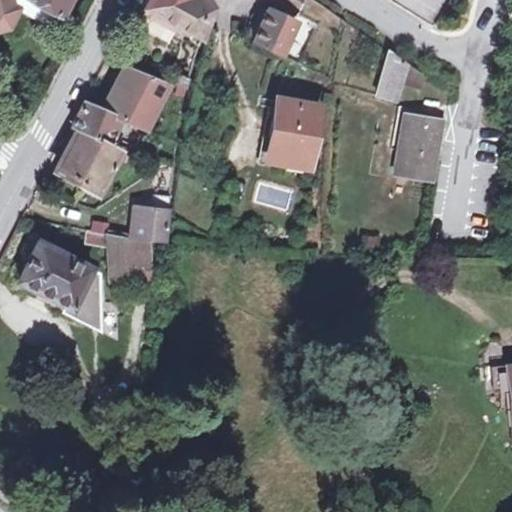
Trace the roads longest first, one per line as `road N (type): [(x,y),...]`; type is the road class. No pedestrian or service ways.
road 1 (secondary): [(12,192),(120,0)]
road 2 (residential): [(363,0),(481,70)]
